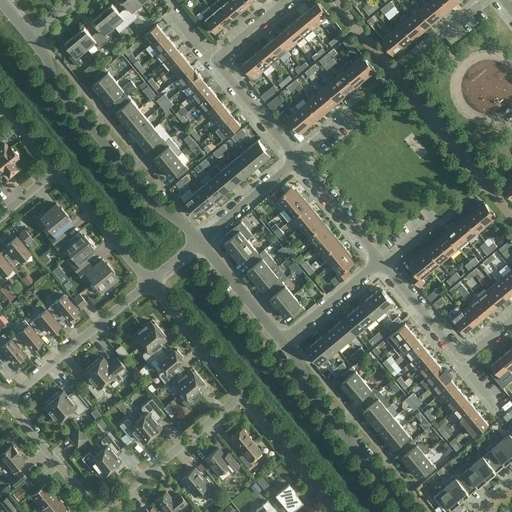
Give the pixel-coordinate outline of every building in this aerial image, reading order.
[(143,3),(140,0),(124,0),(130,7),(126,11),(134,20),(139,16),(134,10),(143,3)] [(241,11),(232,0),(218,0),(222,4),(232,16),(236,13),(236,14),(236,15),(241,11)] [(248,3),(246,0),(232,0),(241,11),(246,7),(246,6),(245,7),(245,6),(248,3)] [(450,7),(444,0),(430,0),(429,1),(442,16),(447,12),(446,11),(450,7)] [(395,5),(391,1),(386,5),(390,10),(395,5)] [(442,16),(429,1),(420,8),(432,22),(436,19),(437,20),(442,16)] [(319,2),(313,6),(313,7),(314,6),(315,7),(311,10),(321,23),(330,16),(319,2)] [(112,4),(103,11),(115,26),(120,32),(134,20),(126,11),(121,14),(112,4)] [(232,16),(222,4),(213,11),(225,25),(230,21),(229,20),(229,21),(228,20),(232,16)] [(390,10),(386,5),(381,9),(385,14),(390,10)] [(203,12),(206,16),(204,18),(205,19),(203,21),(208,27),(210,25),(216,31),(215,32),(216,32),(225,25),(213,11),(209,6),(203,12)] [(432,22),(420,8),(411,16),(423,31),(428,27),(427,26),(432,22)] [(321,23),(311,10),(307,14),(306,13),(307,12),(306,12),(301,16),(313,30),(321,23)] [(115,26),(103,11),(93,19),(102,30),(98,34),(106,43),(111,39),(106,33),(115,26)] [(313,30),(301,16),(297,20),(298,21),(294,24),(305,37),(313,30)] [(376,21),(372,16),(367,20),(371,25),(376,21)] [(423,31),(411,16),(402,24),(413,38),(417,34),(418,35),(423,31)] [(162,29),(157,24),(143,35),(151,44),(163,34),(160,30),(161,29),(161,30),(162,29)] [(305,37),(294,24),(290,27),(290,26),(290,25),(285,30),(296,43),(305,37)] [(413,38),(402,24),(392,31),(405,46),(410,42),(409,41),(413,38)] [(85,26),(75,34),(87,49),(96,42),(101,47),(106,43),(98,34),(93,37),(85,26)] [(296,43),(285,30),(280,34),(281,34),(281,35),(278,38),(288,50),(296,43)] [(405,46),(392,31),(383,39),(394,53),(399,49),(400,51),(405,46)] [(87,49),(75,34),(66,42),(74,53),(70,57),(78,66),(83,62),(78,56),(87,49)] [(166,38),(163,34),(151,44),(157,53),(171,41),(167,36),(167,37),(166,38)] [(342,41),(343,41),(346,46),(351,41),(347,37),(342,41)] [(288,50),(278,38),(274,41),(273,40),(273,39),(268,43),(280,57),(288,50)] [(176,46),(171,41),(157,53),(164,61),(177,50),(174,47),(175,46),(176,46)] [(139,54),(143,51),(137,43),(133,46),(139,54)] [(280,57),(268,43),(263,47),(264,48),(264,47),(265,48),(261,52),(271,64),(280,57)] [(124,51),(128,56),(131,60),(135,57),(128,48),(124,51)] [(334,48),(329,52),(333,57),(338,53),(334,48)] [(180,54),(177,50),(164,61),(171,69),(185,58),(181,53),(181,54),(180,54)] [(271,64),(261,52),(257,55),(256,54),(257,53),(256,53),(252,57),(263,71),(271,64)] [(333,57),(329,52),(324,56),(327,61),(333,57)] [(145,56),(141,60),(147,66),(151,62),(145,56)] [(363,56),(354,64),(366,79),(371,75),(370,73),(375,69),(363,56)] [(263,71),(252,57),(243,64),(243,65),(249,71),(246,73),(251,79),(253,77),(254,78),(263,71)] [(189,63),(185,58),(171,69),(178,78),(191,67),(187,63),(188,62),(189,63)] [(366,79),(354,64),(350,59),(341,67),(344,71),(356,85),(360,81),(361,83),(366,79)] [(91,65),(95,71),(101,66),(96,60),(91,65)] [(315,63),(310,68),(314,72),(319,68),(315,63)] [(116,81),(105,67),(94,76),(98,80),(93,84),(96,88),(99,92),(100,91),(99,91),(100,91),(102,93),(101,93),(116,81)] [(194,71),(191,67),(178,78),(185,86),(200,74),(196,69),(195,70),(196,70),(194,71)] [(314,72),(310,68),(305,72),(309,77),(314,72)] [(356,85),(344,71),(335,79),(348,94),(353,90),(352,89),(356,85)] [(203,79),(200,74),(185,86),(192,94),(205,84),(201,80),(203,79)] [(297,79),(292,83),(296,88),(301,83),(297,79)] [(348,94),(335,79),(326,87),(337,100),(342,97),(343,98),(348,94)] [(131,81),(122,88),(116,81),(101,93),(102,94),(102,93),(104,95),(103,96),(106,100),(109,103),(113,100),(117,104),(128,95),(137,87),(131,81)] [(296,88),(292,83),(287,87),(291,92),(296,88)] [(208,88),(205,84),(192,94),(199,103),(213,91),(209,86),(208,87),(209,87),(208,88)] [(337,100),(326,87),(317,94),(329,109),(334,105),(333,104),(337,100)] [(217,96),(213,91),(199,103),(206,111),(218,101),(215,97),(216,96),(217,96)] [(165,94),(161,96),(161,97),(166,102),(169,99),(165,94)] [(329,109),(317,94),(307,102),(319,116),(323,112),(324,113),(329,109)] [(139,109),(128,95),(117,104),(121,108),(116,112),(119,116),(122,119),(123,118),(125,120),(124,121),(139,109)] [(166,102),(161,97),(157,100),(162,106),(166,102)] [(174,104),(169,99),(166,102),(170,107),(174,104)] [(222,104),(218,101),(206,111),(213,119),(227,108),(223,103),(222,103),(223,104),(222,104)] [(170,107),(166,102),(162,106),(166,111),(170,107)] [(319,116),(307,102),(298,110),(311,125),(316,120),(315,119),(319,116)] [(231,113),(227,108),(213,119),(220,128),(232,117),(229,113),(230,113),(231,113)] [(147,118),(139,109),(124,121),(125,121),(127,123),(126,123),(125,124),(129,128),(129,127),(131,131),(147,118)] [(311,125),(298,110),(289,117),(286,113),(280,117),(289,128),(293,124),(300,131),(305,128),(306,129),(311,125)] [(235,121),(232,117),(220,128),(216,131),(223,139),(240,125),(241,125),(236,119),(236,120),(235,121)] [(155,127),(147,118),(131,131),(134,134),(137,138),(138,137),(140,139),(139,139),(140,140),(155,127)] [(208,126),(200,129),(203,136),(211,133),(208,126)] [(166,141),(155,127),(140,140),(140,139),(142,141),(142,142),(141,142),(144,146),(147,149),(152,146),(155,150),(166,141)] [(246,133),(242,128),(237,133),(241,137),(246,133)] [(241,137),(237,133),(232,137),(235,142),(241,137)] [(170,137),(166,141),(155,150),(159,154),(154,158),(157,162),(160,165),(161,165),(161,164),(163,166),(162,167),(163,167),(178,155),(182,151),(170,137)] [(259,139),(249,147),(262,163),(266,159),(268,158),(267,158),(270,154),(259,139)] [(3,170),(9,177),(19,169),(13,162),(18,158),(17,157),(18,155),(15,151),(13,151),(10,148),(5,142),(0,145),(0,167),(3,170)] [(228,148),(224,143),(219,148),(222,153),(228,148)] [(262,163),(249,147),(240,155),(252,170),(253,170),(252,169),(256,167),(256,168),(258,166),(262,163)] [(222,153),(219,148),(213,153),(217,157),(222,153)] [(189,169),(178,155),(163,167),(165,169),(164,170),(164,169),(164,170),(167,174),(170,177),(175,173),(178,178),(189,169)] [(252,170),(240,155),(231,163),(243,178),(248,175),(249,174),(249,173),(251,169),(252,170)] [(209,164),(206,159),(200,163),(204,168),(209,164)] [(204,168),(200,163),(195,168),(199,173),(204,168)] [(243,178),(231,163),(221,170),(234,185),(233,184),(237,182),(238,183),(239,182),(243,178)] [(234,185),(221,170),(212,178),(225,193),(229,190),(231,189),(230,188),(233,185),(234,185)] [(191,179),(187,174),(182,179),(186,183),(191,179)] [(225,193),(212,178),(203,186),(215,201),(216,200),(215,200),(219,198),(221,197),(225,193)] [(186,183),(182,179),(176,183),(180,188),(186,183)] [(215,201),(203,186),(194,193),(206,209),(211,205),(212,204),(214,200),(215,201)] [(296,191),(292,186),(284,193),(280,188),(270,196),(274,202),(279,198),(286,208),(301,195),(297,190),(296,191)] [(206,209),(194,193),(184,201),(196,215),(201,213),(201,214),(202,212),(206,209)] [(305,200),(301,195),(286,208),(294,217),(308,205),(304,201),(305,200)] [(496,216),(484,202),(480,206),(479,205),(474,209),(486,224),(496,216)] [(43,220),(48,226),(65,212),(61,207),(60,208),(56,203),(45,213),(44,212),(36,219),(39,222),(43,220)] [(311,210),(308,205),(294,217),(301,226),(317,214),(312,209),(311,210)] [(486,224),(474,209),(469,213),(470,214),(465,218),(477,231),(486,224)] [(49,237),(54,244),(64,236),(60,231),(72,222),(68,217),(69,216),(65,212),(48,226),(52,232),(49,236),(49,237)] [(321,218),(317,214),(301,226),(309,235),(323,224),(319,220),(321,218)] [(477,231),(465,218),(461,221),(460,220),(455,224),(468,239),(477,231)] [(242,221),(225,235),(229,239),(224,243),(227,246),(227,247),(230,250),(231,250),(232,249),(233,251),(233,252),(248,239),(253,235),(242,221)] [(276,223),(271,227),(275,232),(280,228),(276,223)] [(327,228),(323,224),(309,235),(317,245),(332,232),(328,227),(327,228)] [(468,239),(455,224),(450,228),(451,229),(447,233),(458,247),(468,239)] [(284,233),(280,228),(275,232),(280,237),(284,233)] [(19,234),(27,243),(32,239),(25,229),(19,234)] [(503,234),(507,239),(511,234),(508,230),(503,234)] [(66,248),(71,254),(88,239),(84,235),(83,236),(79,231),(68,240),(64,236),(54,244),(60,251),(61,250),(66,248)] [(336,237),(332,232),(317,245),(324,254),(338,242),(335,238),(336,237)] [(496,241),(502,237),(498,232),(492,236),(496,241)] [(458,247),(447,233),(443,236),(442,235),(437,239),(449,254),(458,247)] [(4,255),(13,266),(14,266),(13,266),(20,260),(29,253),(16,236),(7,244),(9,247),(10,249),(10,248),(12,250),(5,256),(4,255)] [(72,264),(77,271),(87,263),(83,259),(94,250),(91,245),(92,244),(88,239),(71,254),(75,260),(72,264)] [(259,253),(248,239),(233,252),(234,252),(235,254),(234,255),(237,258),(240,262),(245,258),(248,262),(259,253)] [(449,254),(437,239),(432,243),(433,245),(429,248),(440,262),(449,254)] [(494,241),(489,246),(493,250),(497,246),(494,241)] [(342,247),(338,242),(324,254),(332,263),(347,251),(343,246),(342,247)] [(289,244),(287,245),(284,248),(288,253),(293,249),(289,244)] [(508,248),(505,244),(499,249),(502,252),(508,248)] [(493,250),(489,246),(484,250),(487,255),(493,250)] [(440,262),(429,248),(424,252),(423,250),(418,255),(431,270),(440,262)] [(265,249),(259,253),(248,262),(252,267),(247,270),(250,274),(253,278),(254,277),(256,279),(255,279),(256,280),(271,267),(276,263),(265,249)] [(297,254),(293,249),(288,253),(292,258),(297,254)] [(351,255),(347,251),(332,263),(340,272),(331,279),(335,285),(350,273),(346,268),(354,261),(350,257),(351,255)] [(0,276),(2,275),(12,267),(0,253),(0,276)] [(309,259),(317,270),(322,266),(314,255),(309,259)] [(431,270),(418,255),(413,259),(414,260),(410,264),(416,272),(411,276),(420,286),(425,281),(422,277),(431,270)] [(475,257),(470,261),(474,266),(479,262),(475,257)] [(89,276),(94,281),(111,267),(107,263),(106,263),(102,259),(91,268),(87,263),(77,271),(83,278),(84,278),(89,276)] [(306,260),(302,264),(306,269),(311,265),(306,260)] [(474,266),(470,261),(465,265),(469,270),(474,266)] [(66,263),(59,268),(64,274),(70,269),(66,263)] [(315,270),(311,265),(306,269),(310,274),(315,270)] [(111,267),(94,281),(99,287),(96,290),(96,291),(99,294),(107,287),(106,286),(117,277),(114,273),(114,272),(111,267)] [(282,281),(271,267),(256,280),(257,279),(258,281),(258,282),(257,282),(260,286),(263,289),(268,286),(271,290),(282,281)] [(511,269),(511,270),(503,276),(511,286),(511,269)] [(456,272),(452,276),(456,281),(460,277),(456,272)] [(5,279),(11,285),(16,279),(9,274),(5,279)] [(456,281),(452,276),(446,281),(450,285),(456,281)] [(511,293),(511,286),(503,276),(495,283),(507,298),(511,293)] [(294,295),(282,281),(271,290),(275,294),(270,298),(273,302),(276,306),(277,305),(277,304),(279,306),(278,307),(279,307),(294,295)] [(507,298),(495,283),(487,290),(498,305),(507,298)] [(90,304),(96,298),(89,289),(82,295),(90,304)] [(394,303),(382,289),(378,291),(377,290),(376,292),(372,295),(385,311),(394,303)] [(498,305),(487,290),(478,297),(490,311),(498,305)] [(73,299),(80,308),(87,303),(79,293),(73,299)] [(48,308),(57,319),(57,318),(56,318),(63,312),(65,314),(64,314),(65,316),(66,315),(68,318),(77,310),(64,294),(55,302),(48,308)] [(305,309),(294,295),(279,307),(281,309),(281,310),(280,309),(280,310),(283,314),(286,317),(291,313),(294,318),(305,309)] [(385,311),(372,295),(367,299),(367,298),(366,300),(364,304),(363,303),(375,318),(385,311)] [(446,301),(442,296),(433,303),(437,308),(446,301)] [(490,311),(478,297),(470,304),(482,318),(490,311)] [(375,318),(363,303),(363,304),(359,306),(357,307),(353,310),(366,326),(375,318)] [(482,318),(470,304),(462,311),(474,325),(482,318)] [(457,306),(444,317),(456,331),(461,327),(465,332),(474,325),(462,311),(457,306)] [(37,317),(30,323),(30,322),(30,323),(39,334),(39,333),(39,332),(45,327),(47,329),(46,329),(47,331),(48,330),(50,333),(59,325),(46,309),(37,317)] [(366,326),(353,310),(349,314),(347,315),(348,316),(345,319),(344,318),(357,334),(366,326)] [(398,316),(393,320),(396,325),(402,321),(398,316)] [(357,334),(344,318),(344,319),(345,320),(341,322),(340,321),(339,322),(335,326),(348,341),(357,334)] [(134,334),(142,344),(160,329),(152,320),(151,321),(150,320),(134,334)] [(396,325),(393,320),(387,325),(391,330),(396,325)] [(393,348),(398,344),(412,332),(405,323),(386,339),(393,348)] [(12,338),(21,349),(21,348),(21,347),(27,342),(29,344),(28,344),(30,345),(32,348),(42,340),(28,324),(19,332),(12,337),(12,338)] [(348,341),(335,326),(331,329),(330,329),(329,330),(329,331),(327,335),(326,334),(338,349),(348,341)] [(142,356),(148,363),(163,350),(159,345),(166,340),(166,339),(167,338),(160,329),(142,344),(147,350),(142,354),(142,356)] [(379,331),(374,336),(378,340),(383,336),(379,331)] [(419,340),(412,332),(398,344),(393,348),(400,356),(405,352),(419,340)] [(338,349),(326,334),(326,335),(322,337),(322,336),(320,337),(320,338),(316,341),(329,357),(338,349)] [(378,340),(374,336),(369,340),(372,345),(378,340)] [(0,359),(2,362),(3,363),(3,362),(10,357),(11,358),(10,359),(12,360),(15,363),(24,355),(10,339),(1,347),(0,347),(0,359)] [(426,349),(419,340),(405,352),(412,360),(426,349)] [(329,357),(316,341),(312,345),(312,344),(310,346),(311,346),(308,350),(320,365),(329,357)] [(115,349),(123,359),(129,355),(121,345),(115,349)] [(361,346),(356,351),(359,356),(365,351),(361,346)] [(381,352),(376,346),(373,349),(377,355),(381,352)] [(158,376),(164,382),(179,370),(175,365),(182,359),(181,358),(182,357),(183,357),(177,349),(176,350),(175,351),(174,349),(167,355),(163,350),(148,363),(154,358),(163,369),(159,373),(158,376)] [(433,357),(426,349),(412,360),(419,369),(433,357)] [(359,356),(356,351),(350,355),(354,360),(359,356)] [(511,354),(509,351),(500,357),(511,371),(511,354)] [(101,356),(92,363),(107,381),(113,376),(117,380),(120,381),(130,372),(117,357),(109,364),(103,357),(102,357),(101,356)] [(440,365),(433,357),(419,369),(426,377),(440,365)] [(511,371),(500,357),(492,365),(496,370),(491,374),(503,388),(511,380),(511,371)] [(342,362),(337,366),(341,371),(346,367),(342,362)] [(107,381),(92,363),(83,370),(84,372),(90,379),(85,384),(97,399),(104,393),(105,391),(101,386),(107,381)] [(447,374),(440,365),(426,377),(421,381),(428,390),(433,385),(433,386),(447,374)] [(341,371),(337,366),(331,371),(335,376),(341,371)] [(364,380),(352,366),(342,375),(345,379),(341,383),(343,387),(346,390),(348,389),(349,391),(349,392),(364,380)] [(177,386),(182,392),(200,377),(192,368),(191,369),(190,369),(183,374),(179,370),(164,382),(169,389),(172,389),(177,386)] [(416,382),(424,376),(420,370),(412,377),(416,382)] [(454,382),(447,374),(433,386),(440,394),(454,382)] [(200,377),(182,392),(186,397),(182,401),(188,408),(201,398),(200,397),(200,398),(197,395),(206,388),(205,387),(207,386),(200,377)] [(372,389),(364,380),(349,392),(350,392),(351,394),(350,395),(353,399),(353,398),(356,402),(361,398),(365,403),(380,390),(376,386),(372,389)] [(461,390),(454,382),(440,394),(447,402),(461,390)] [(61,389),(52,396),(67,414),(73,409),(77,414),(80,414),(87,408),(74,393),(69,397),(63,390),(62,390),(61,389)] [(387,400),(380,390),(365,403),(368,407),(363,411),(366,414),(369,418),(371,417),(372,419),(372,420),(391,404),(387,400)] [(468,399),(461,390),(447,402),(454,411),(468,399)] [(413,392),(410,395),(414,400),(414,401),(418,398),(413,392)] [(414,400),(410,395),(405,399),(409,404),(414,400)] [(67,414),(52,396),(43,404),(44,405),(44,406),(58,422),(67,414)] [(145,414),(138,419),(153,437),(162,430),(161,428),(162,428),(156,420),(164,413),(151,398),(141,407),(141,409),(145,414)] [(178,399),(172,402),(177,412),(183,409),(178,399)] [(475,407),(468,399),(454,411),(460,419),(475,407)] [(419,406),(414,401),(414,400),(409,404),(414,410),(419,406)] [(163,407),(171,417),(177,412),(168,403),(163,407)] [(399,413),(391,404),(372,420),(373,419),(374,421),(373,423),(376,426),(379,429),(395,417),(399,413)] [(482,415),(475,407),(460,419),(467,427),(482,415)] [(489,424),(482,415),(467,427),(475,436),(489,424)] [(402,426),(395,417),(379,429),(382,433),(385,437),(386,435),(388,437),(387,438),(402,426)] [(153,437),(138,419),(132,424),(128,420),(126,419),(119,425),(132,440),(137,436),(143,443),(144,444),(153,437)] [(414,440),(402,426),(387,438),(388,438),(390,440),(388,441),(391,445),(392,445),(395,448),(399,444),(403,449),(414,440)] [(68,436),(73,441),(83,433),(78,428),(68,436)] [(242,459),(250,469),(255,464),(251,460),(261,451),(242,428),(231,438),(246,456),(242,459)] [(511,431),(501,441),(511,454),(511,431)] [(83,433),(73,441),(77,447),(87,439),(83,433)] [(105,447),(98,452),(113,470),(122,463),(121,461),(122,461),(116,454),(121,449),(108,434),(101,440),(101,442),(105,447)] [(417,444),(414,440),(403,449),(406,453),(402,457),(405,460),(404,461),(407,464),(409,463),(410,465),(410,466),(425,454),(431,449),(429,447),(428,446),(427,445),(426,445),(425,444),(424,443),(422,443),(421,442),(419,442),(417,444)] [(511,459),(511,454),(501,441),(488,452),(501,468),(511,459)] [(456,442),(452,445),(457,451),(460,448),(456,442)] [(14,471),(17,474),(10,480),(15,485),(26,476),(21,471),(20,472),(17,468),(24,462),(17,453),(18,452),(12,445),(11,446),(11,445),(0,454),(0,457),(12,472),(14,471)] [(218,448),(205,459),(217,475),(227,467),(231,472),(239,466),(228,453),(225,456),(218,448)] [(113,470),(98,452),(93,457),(89,452),(82,458),(92,471),(93,471),(92,470),(95,468),(103,476),(104,478),(113,470)] [(501,468),(488,452),(474,463),(488,479),(501,468)] [(437,467),(425,454),(410,466),(411,466),(413,468),(411,469),(414,472),(417,476),(422,472),(426,476),(437,467)] [(488,479),(474,463),(461,474),(474,490),(488,479)] [(186,486),(194,496),(196,494),(198,491),(199,492),(208,484),(195,468),(188,473),(189,474),(187,475),(186,475),(182,479),(187,485),(186,486)] [(474,490),(461,474),(447,485),(461,501),(474,490)] [(18,490),(23,496),(34,487),(29,481),(18,490)] [(32,494),(46,511),(62,511),(66,510),(44,484),(32,494)] [(276,494),(289,511),(293,507),(295,509),(294,509),(294,510),(303,503),(302,502),(302,503),(293,492),(294,491),(288,484),(276,494)] [(448,511),(461,501),(447,485),(434,497),(446,511),(448,511)] [(155,500),(165,511),(172,511),(174,511),(175,511),(187,503),(179,493),(172,499),(166,491),(155,500)] [(265,495),(259,499),(263,504),(269,500),(265,495)] [(0,501),(9,511),(10,511),(16,507),(6,496),(0,501)] [(254,511),(276,511),(267,501),(262,505),(254,511)]
